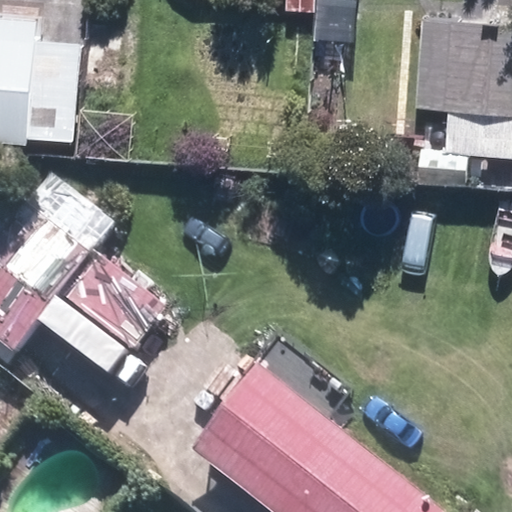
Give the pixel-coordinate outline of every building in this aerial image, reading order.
[(359,39),(360,0),(316,0),(315,37),(359,39)] [(33,20),(0,17),(0,135),(25,137),(33,20)] [(196,124),(290,127),(291,92),(271,91),(272,21),(199,19),(196,124)] [(511,26),(427,19),(420,103),(511,110),(511,26)] [(89,261),(117,226),(51,173),(0,235),(0,340),(15,352),(63,294),(139,355),(166,323),(89,261)] [(444,511),(262,370),(197,453),(273,511),(444,511)]
